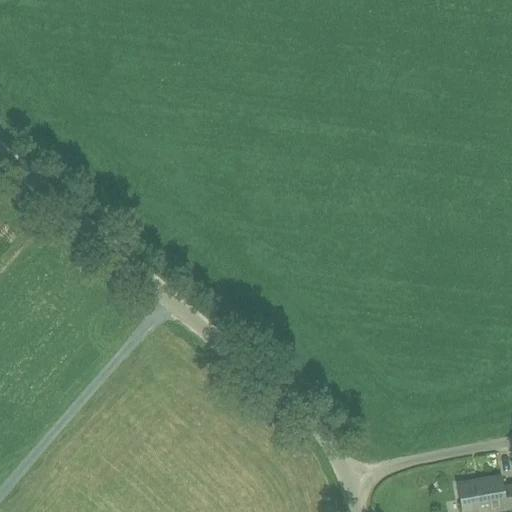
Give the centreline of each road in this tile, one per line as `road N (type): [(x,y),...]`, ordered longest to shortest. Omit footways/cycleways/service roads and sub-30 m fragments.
road 1 (unclassified): [(357,511),(350,478),(320,429),(0,153)]
road 2 (unknown): [(174,302),(0,492)]
